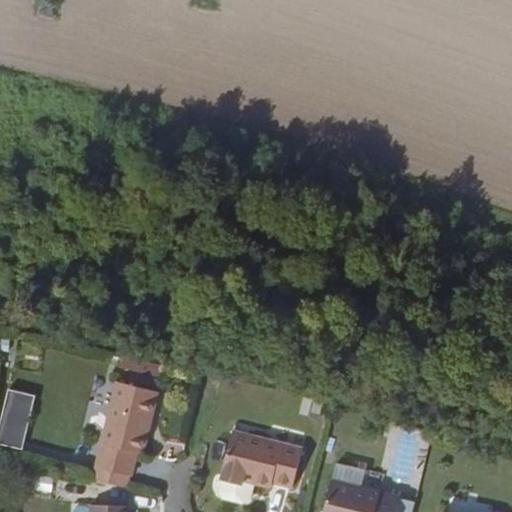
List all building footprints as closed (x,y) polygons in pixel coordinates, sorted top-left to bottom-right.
[(93,468),(126,477),(129,478),(135,454),(140,455),(146,434),(141,432),(143,422),(149,423),(156,394),(114,384),(93,468)] [(0,417),(0,444),(25,448),(32,391),(4,388),(0,417)] [(317,416),(320,402),(312,400),(309,415),(317,416)] [(221,475),(219,480),(240,486),(241,481),(251,483),(269,488),(270,483),(290,489),(300,450),(230,432),(219,475),(221,475)] [(93,468),(90,480),(123,488),(126,477),(93,468)] [(240,486),(219,480),(215,493),(219,498),(240,504),(247,501),(251,483),(241,481),(240,486)] [(86,492),(88,483),(73,481),(72,490),(86,492)] [(394,511),(398,499),(329,482),(321,511),(394,511)]
